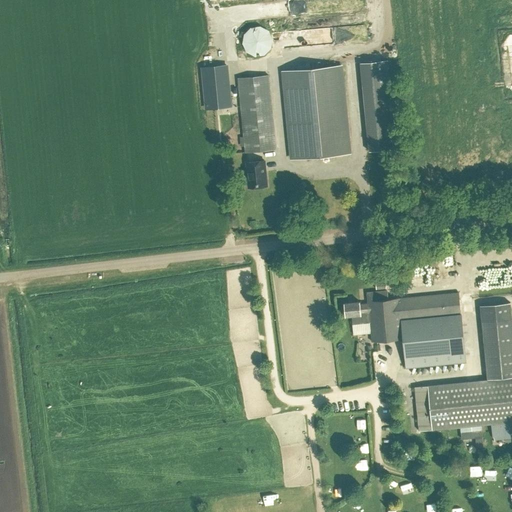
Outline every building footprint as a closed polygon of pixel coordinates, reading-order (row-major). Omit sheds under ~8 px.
[(327,13),(360,11),(359,0),(316,0),(299,1),(300,16),(310,15),(310,13),(327,12),(327,13)] [(511,59),(502,60),(502,70),(511,70),(511,59)] [(396,149),(387,60),(360,63),(369,151),(396,149)] [(231,106),(227,65),(202,68),(206,108),(231,106)] [(283,70),(292,159),(350,153),(341,65),(283,70)] [(238,78),(245,152),(276,149),(269,75),(238,78)] [(246,164),(249,190),(267,188),(264,162),(246,164)] [(423,290),(452,289),(451,269),(422,270),(423,290)] [(374,282),(375,290),(385,289),(384,281),(374,282)] [(351,315),(353,334),(370,332),(371,341),(403,339),(405,366),(465,361),(459,293),(367,301),(367,303),(359,304),(359,301),(344,302),(345,315),(351,315)] [(482,319),(487,378),(511,376),(511,323),(511,316),(482,319)] [(375,378),(383,378),(382,359),(374,360),(375,378)] [(511,376),(487,378),(427,384),(415,385),(419,429),(431,428),(460,425),(461,437),(461,439),(469,438),(475,437),(476,447),(484,446),(483,437),(481,423),(511,420),(511,376)] [(501,446),(509,450),(511,442),(511,439),(505,437),(501,446)] [(455,511),(460,511),(461,504),(451,503),(451,511),(455,511)]
